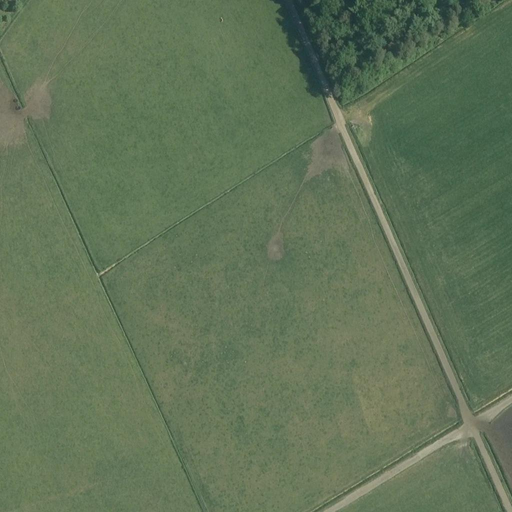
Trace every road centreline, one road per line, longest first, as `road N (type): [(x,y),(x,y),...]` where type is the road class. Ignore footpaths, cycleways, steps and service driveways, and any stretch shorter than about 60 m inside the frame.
road 1 (track): [(289,0),(510,511)]
road 2 (track): [(327,511),(511,398)]
